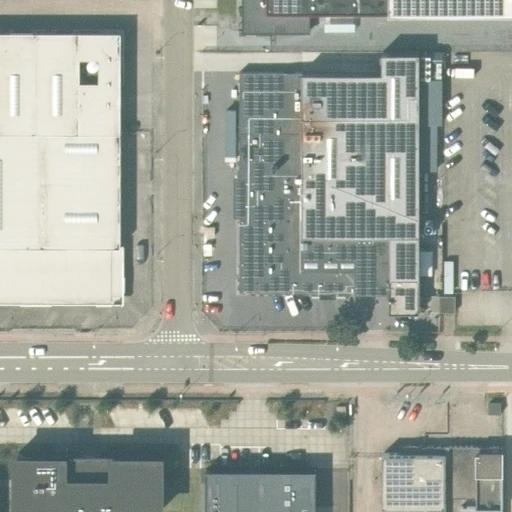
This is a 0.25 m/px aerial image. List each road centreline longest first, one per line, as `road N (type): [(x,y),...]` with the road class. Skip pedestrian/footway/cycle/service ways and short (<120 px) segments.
road 1 (unclassified): [(176,0),(176,363)]
road 2 (tertiary): [(176,363),(511,368)]
road 3 (tertiary): [(0,364),(176,363)]
